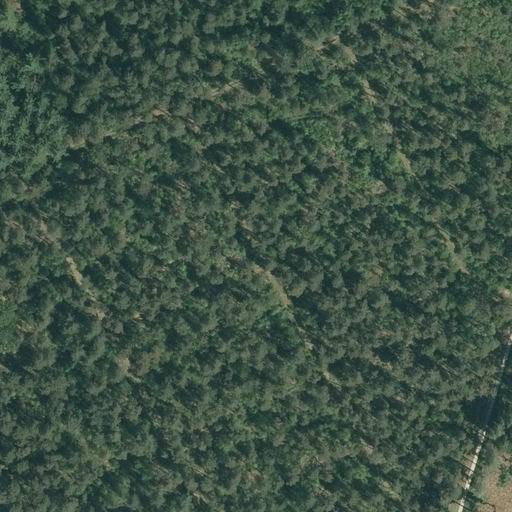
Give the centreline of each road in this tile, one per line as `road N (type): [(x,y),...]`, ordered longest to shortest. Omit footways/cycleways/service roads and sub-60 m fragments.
road 1 (track): [(0,180),(426,0)]
road 2 (track): [(402,511),(183,104)]
road 3 (track): [(207,511),(22,170)]
road 4 (track): [(506,334),(342,36)]
road 5 (track): [(454,511),(511,317)]
